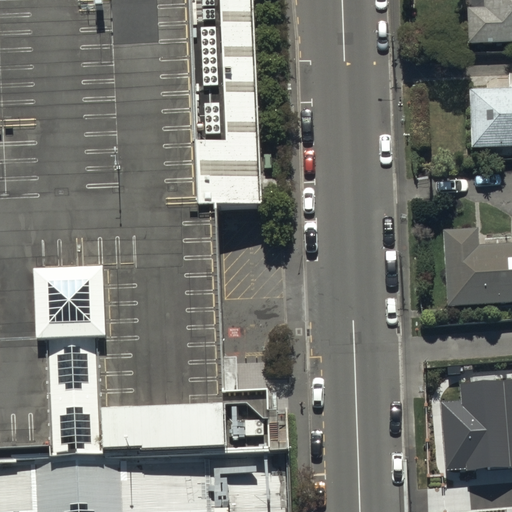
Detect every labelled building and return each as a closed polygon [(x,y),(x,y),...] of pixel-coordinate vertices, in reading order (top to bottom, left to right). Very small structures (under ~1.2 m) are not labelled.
[(0,0),(0,511),(294,511),(293,466),(275,467),(273,410),(231,412),(230,385),(223,220),(267,217),(256,0),(0,0)] [(511,0),(484,0),(485,13),(467,14),(468,52),(511,50),(511,0)] [(502,93),(470,94),(471,156),(511,154),(511,74),(509,75),(509,87),(502,88),(502,93)] [(480,232),(442,234),(447,314),(511,309),(511,250),(481,252),(480,232)] [(466,406),(445,408),(450,471),(509,466),(504,388),(465,390),(466,406)]
